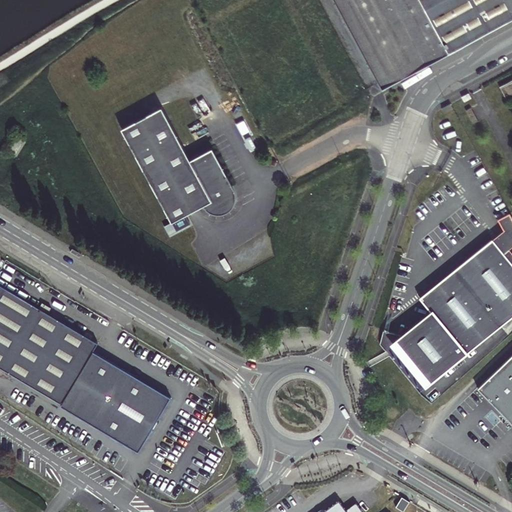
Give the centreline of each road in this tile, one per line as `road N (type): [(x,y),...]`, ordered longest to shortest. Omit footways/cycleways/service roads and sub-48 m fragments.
road 1 (secondary): [(164,324),(0,226)]
road 2 (primary): [(489,511),(364,436),(343,405)]
road 3 (residential): [(398,164),(347,316)]
road 4 (primary): [(323,443),(364,452),(464,511)]
road 5 (tertiary): [(131,511),(0,423)]
road 6 (unclassified): [(404,145),(357,134),(283,169)]
road 7 (secondary): [(283,368),(241,363),(164,324)]
road 8 (secondary): [(164,324),(238,379),(258,406)]
